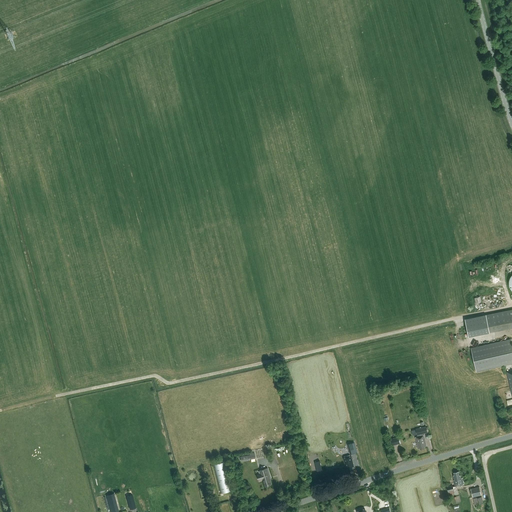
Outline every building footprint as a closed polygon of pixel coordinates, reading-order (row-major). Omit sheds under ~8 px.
[(511,309),(465,319),(468,337),(511,328),(511,309)] [(471,348),(477,372),(511,364),(511,344),(511,339),(471,348)] [(427,432),(427,431),(425,426),(415,429),(418,437),(415,437),(418,448),(420,448),(420,449),(425,448),(424,446),(426,446),(424,435),(423,435),(422,433),(427,432)] [(398,436),(390,439),(392,446),(400,443),(398,436)] [(354,443),(348,444),(350,454),(356,452),(354,443)] [(349,470),(353,469),(352,467),(354,466),(351,457),(351,456),(350,457),(350,455),(344,457),(345,458),(343,458),(346,468),(347,468),(348,470),(349,470)] [(221,493),(230,491),(223,462),(214,464),(221,493)] [(263,479),(266,486),(271,484),(269,478),(271,477),(268,468),(261,470),(262,474),(257,475),(259,480),(263,479)] [(462,484),(463,484),(462,478),(461,478),(460,475),(459,475),(458,471),(454,472),(454,475),(453,475),(454,480),(454,481),(455,486),(456,486),(462,484)] [(481,495),(479,487),(471,489),(473,497),(481,495)] [(111,511),(119,511),(114,493),(106,495),(111,511)] [(475,505),(484,502),(482,496),(473,498),(475,505)]
